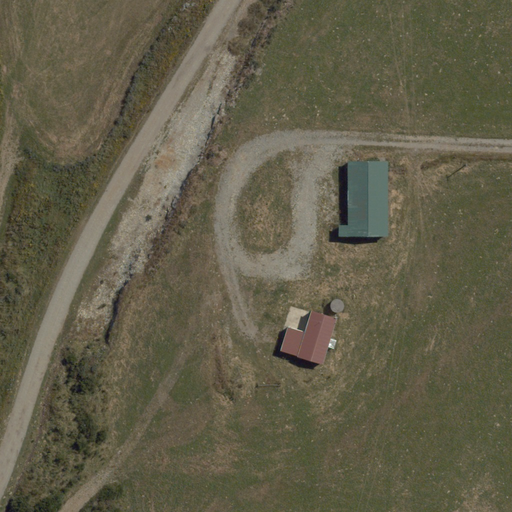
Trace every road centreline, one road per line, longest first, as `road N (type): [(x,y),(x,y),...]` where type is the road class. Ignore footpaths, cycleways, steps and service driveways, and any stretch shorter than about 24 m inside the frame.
road 1 (track): [(511,144),(346,136),(267,143),(234,175),(223,223),(239,262),(278,268),(302,244),(320,163)]
road 2 (track): [(230,0),(60,298),(0,465)]
